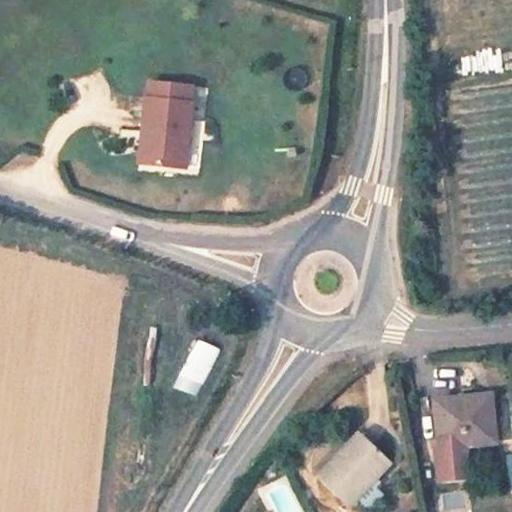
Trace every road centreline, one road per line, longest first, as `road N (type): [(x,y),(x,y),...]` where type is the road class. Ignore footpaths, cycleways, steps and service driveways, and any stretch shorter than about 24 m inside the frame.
road 1 (residential): [(0,189),(179,247),(283,260)]
road 2 (tertiary): [(346,239),(376,159),(385,0)]
road 3 (tertiary): [(187,511),(303,325)]
road 4 (residential): [(369,301),(432,335),(511,326)]
